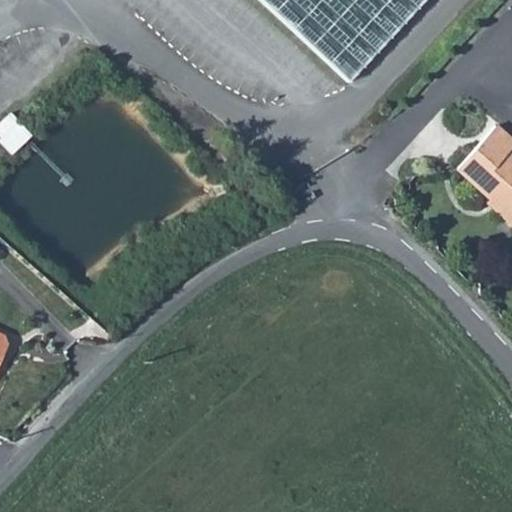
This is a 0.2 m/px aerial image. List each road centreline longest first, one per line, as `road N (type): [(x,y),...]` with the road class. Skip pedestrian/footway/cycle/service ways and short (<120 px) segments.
road 1 (unclassified): [(0,478),(134,334),(199,278),(284,236),(336,227)]
road 2 (residential): [(511,28),(336,227)]
road 3 (unclassified): [(336,227),(377,235),(433,280),(511,381)]
